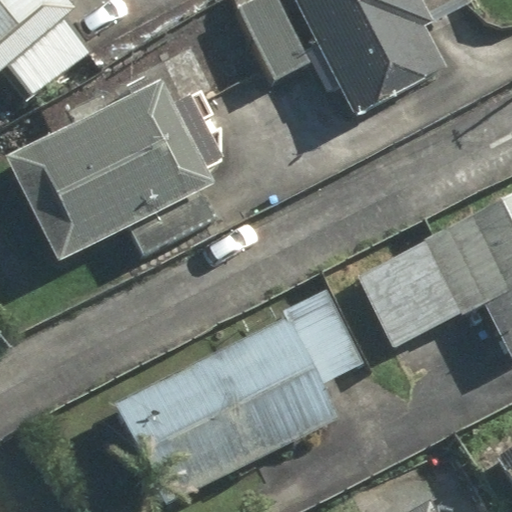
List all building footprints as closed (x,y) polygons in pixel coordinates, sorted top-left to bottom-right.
[(0,0),(0,72),(6,67),(37,101),(86,56),(59,26),(78,9),(70,0),(0,0)] [(247,0),(236,6),(276,85),(314,65),(329,94),(340,88),(357,121),(448,75),(426,33),(472,9),(467,0),(247,0)] [(71,105),(79,123),(8,156),(60,266),(129,234),(141,260),(221,223),(206,191),(220,184),(204,150),(214,145),(201,118),(212,113),(178,41),(136,60),(150,89),(105,111),(96,93),(71,105)] [(485,307),(509,355),(511,361),(511,204),(361,280),(397,352),(485,307)] [(298,325),(116,412),(163,509),(345,421),(327,383),(361,367),(327,297),(293,314),(298,325)] [(433,511),(429,503),(412,511),(433,511)]
